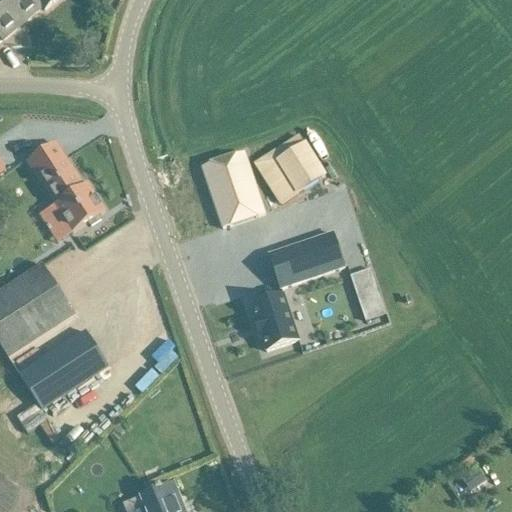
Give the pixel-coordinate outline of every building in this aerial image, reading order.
[(0,0),(0,39),(3,43),(42,10),(45,13),(60,0),(0,0)] [(327,179),(300,137),(255,166),(281,208),(327,179)] [(29,164),(40,181),(57,207),(56,208),(73,235),(105,215),(87,188),(84,190),(56,146),(29,164)] [(265,217),(244,156),(203,170),(224,231),(265,217)] [(105,205),(116,195),(105,182),(94,192),(105,205)] [(334,237),(270,258),(281,292),(345,271),(334,237)] [(43,268),(26,279),(0,295),(0,348),(9,362),(76,318),(43,268)] [(392,272),(362,293),(384,325),(413,305),(392,272)] [(83,294),(93,309),(113,297),(104,281),(83,294)] [(284,298),(252,309),(257,323),(255,324),(260,340),(262,340),(267,354),(299,343),(284,298)] [(334,314),(355,347),(374,334),(353,302),(334,314)] [(87,335),(70,346),(20,378),(43,414),(110,370),(87,335)] [(129,362),(155,346),(149,336),(123,353),(129,362)] [(294,363),(303,383),(334,369),(326,349),(294,363)] [(477,469),(492,461),(487,452),(472,460),(477,469)] [(180,511),(171,487),(162,491),(161,489),(147,495),(154,511),(180,511)]
